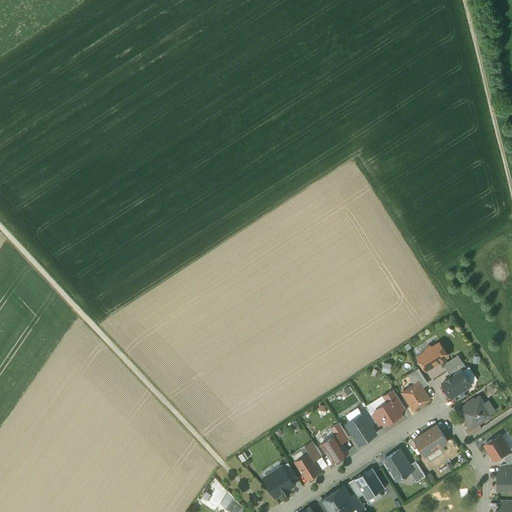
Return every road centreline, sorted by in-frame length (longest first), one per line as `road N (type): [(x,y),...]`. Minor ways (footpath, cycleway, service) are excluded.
road 1 (track): [(268,511),(0,224)]
road 2 (residential): [(483,511),(481,466),(452,420),(437,411),(280,511)]
road 3 (track): [(511,398),(361,165)]
road 4 (track): [(511,194),(465,0)]
